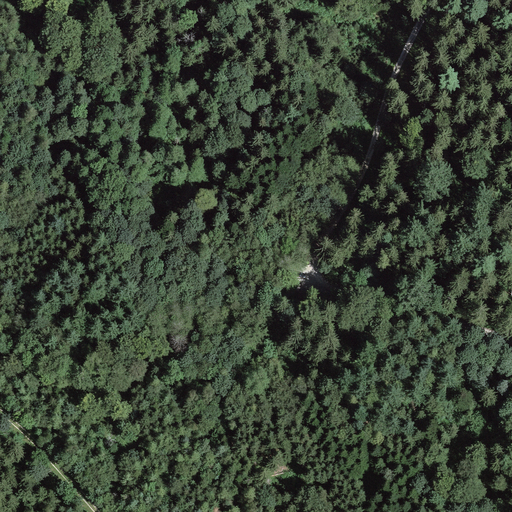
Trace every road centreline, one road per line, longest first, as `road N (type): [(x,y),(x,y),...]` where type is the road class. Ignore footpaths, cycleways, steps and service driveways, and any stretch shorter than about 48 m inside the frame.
road 1 (track): [(429,0),(393,74),(368,154),(310,259),(310,275)]
road 2 (track): [(310,275),(511,340)]
road 3 (track): [(96,511),(0,411)]
